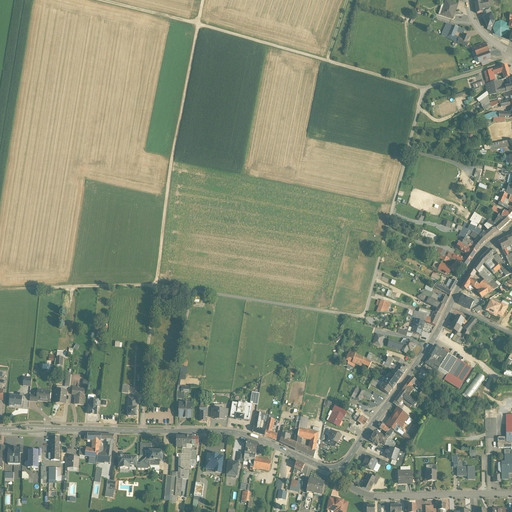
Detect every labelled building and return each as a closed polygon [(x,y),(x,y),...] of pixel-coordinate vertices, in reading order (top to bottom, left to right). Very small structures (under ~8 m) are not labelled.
[(487,0),(475,2),(476,13),(482,12),(482,14),(484,15),(487,14),(487,15),(491,13),(489,8),(487,0)] [(457,5),(445,1),(443,6),(445,6),(442,16),(452,19),(457,5)] [(487,15),(483,17),(487,28),(487,29),(490,31),(495,21),(491,13),(487,15)] [(495,22),(492,28),(495,34),(500,36),(506,34),(509,29),(506,23),(501,20),(495,22)] [(447,38),(452,26),(447,23),(441,36),(447,38)] [(452,26),(447,38),(450,39),(452,35),(454,36),(456,32),(457,28),(452,26)] [(454,36),(452,35),(450,39),(466,47),(468,43),(467,42),(469,36),(464,34),(462,40),(454,36)] [(482,46),(476,48),(474,49),(477,56),(488,52),(486,45),(482,46)] [(488,52),(477,56),(479,63),(481,62),(487,60),(491,59),(488,52)] [(509,73),(507,64),(501,66),(501,67),(501,66),(494,68),(492,69),(494,74),(503,71),(504,74),(505,78),(510,77),(510,76),(509,73)] [(492,69),(488,70),(491,83),(496,81),(494,74),(492,69)] [(500,79),(496,81),(491,83),(490,83),(492,94),(495,94),(498,93),(497,88),(502,87),(500,79)] [(511,90),(510,91),(510,95),(510,96),(511,95),(511,99),(500,102),(500,103),(500,105),(501,106),(502,106),(511,104),(511,90)] [(489,102),(488,96),(480,101),(485,110),(491,107),(489,102)] [(499,117),(502,117),(511,117),(511,106),(511,111),(509,111),(509,113),(499,113),(499,117)] [(501,191),(498,200),(503,203),(504,203),(506,197),(508,193),(506,193),(501,191)] [(503,203),(498,200),(497,203),(502,206),(504,205),(511,209),(511,206),(504,203),(503,203)] [(511,209),(508,212),(504,210),(503,212),(501,215),(510,219),(511,217),(511,209)] [(472,220),(478,223),(480,219),(482,216),(474,211),(470,219),(472,220)] [(500,221),(496,224),(488,220),(486,223),(489,224),(494,227),(498,229),(499,230),(505,224),(510,219),(501,215),(503,212),(501,211),(500,211),(499,213),(496,219),(500,221)] [(470,229),(473,231),(476,226),(478,223),(472,220),(470,224),(467,228),(470,229)] [(494,227),(489,224),(487,228),(490,229),(489,230),(492,234),(498,229),(494,227)] [(459,234),(465,237),(466,237),(470,229),(467,228),(462,226),(461,230),(459,234)] [(483,231),(476,226),(473,231),(480,235),(483,231)] [(473,231),(470,229),(466,237),(471,240),(475,242),(476,240),(476,238),(471,234),(473,231)] [(485,233),(483,231),(480,235),(482,237),(485,240),(490,236),(492,234),(489,230),(488,229),(485,233)] [(480,235),(473,231),(471,234),(476,238),(476,240),(475,242),(480,246),(485,240),(482,237),(480,235)] [(506,236),(498,240),(504,253),(504,252),(505,254),(508,252),(506,247),(510,245),(508,241),(506,237),(506,236)] [(471,240),(466,237),(465,237),(462,243),(468,246),(471,240)] [(475,242),(471,240),(468,246),(471,248),(472,249),(476,251),(480,246),(475,242)] [(471,248),(468,246),(462,243),(459,242),(456,247),(468,254),(472,249),(471,248)] [(454,254),(438,247),(436,252),(445,256),(447,257),(449,257),(452,259),(454,254)] [(490,248),(481,257),(483,260),(485,262),(488,259),(492,255),(491,253),(493,252),(490,248)] [(465,258),(454,254),(452,259),(458,261),(459,262),(463,265),(466,266),(476,251),(472,249),(468,254),(465,258)] [(504,263),(498,253),(495,254),(493,255),(497,261),(497,262),(500,265),(504,263)] [(494,265),(488,259),(485,262),(490,268),(494,265)] [(478,260),(473,267),(479,273),(481,270),(485,273),(486,274),(488,272),(483,266),(481,269),(478,266),(481,263),(478,260)] [(494,265),(490,268),(494,272),(495,271),(500,266),(500,265),(497,262),(496,262),(494,265)] [(504,263),(500,265),(500,266),(506,274),(511,271),(511,268),(510,265),(507,267),(504,262),(504,263)] [(441,263),(438,270),(443,273),(446,266),(441,263)] [(456,265),(453,267),(451,266),(450,267),(446,266),(443,273),(448,275),(450,270),(454,273),(460,268),(456,265)] [(477,275),(474,272),(474,273),(472,276),(472,277),(476,281),(479,284),(483,280),(487,275),(488,275),(490,273),(488,272),(486,274),(485,273),(483,275),(482,275),(479,273),(477,275)] [(469,274),(461,286),(466,289),(470,282),(474,285),(476,281),(472,277),(472,276),(469,274)] [(487,275),(483,280),(493,289),(499,285),(492,279),(488,275),(487,275)] [(449,280),(445,286),(438,282),(433,285),(449,294),(457,281),(452,278),(451,281),(449,280)] [(493,289),(483,280),(479,284),(487,292),(488,292),(493,289)] [(487,292),(479,284),(477,287),(480,289),(477,291),(482,296),(487,292)] [(440,297),(437,295),(434,300),(435,300),(434,300),(441,303),(445,305),(448,298),(441,294),(440,297)] [(462,294),(459,302),(470,307),(474,300),(462,294)] [(429,297),(427,301),(436,306),(437,306),(433,304),(434,300),(435,300),(434,300),(431,298),(429,297)] [(387,303),(381,300),(377,312),(386,312),(390,302),(388,301),(387,303)] [(437,306),(438,307),(436,309),(435,312),(440,313),(445,305),(441,303),(434,300),(433,304),(437,306)] [(500,304),(491,300),(486,309),(496,314),(497,312),(500,304)] [(507,305),(501,302),(500,304),(497,312),(501,314),(504,309),(505,310),(507,305)] [(431,318),(426,316),(427,315),(426,315),(414,311),(412,316),(415,317),(416,318),(422,320),(423,320),(424,321),(435,325),(440,313),(435,312),(433,311),(433,313),(431,318)] [(464,319),(457,315),(453,322),(460,326),(462,322),(464,319)] [(422,320),(416,318),(415,317),(412,327),(413,327),(412,331),(421,334),(424,321),(423,320),(422,320)] [(467,321),(464,319),(462,322),(466,325),(464,328),(465,329),(468,330),(472,325),(467,321)] [(460,326),(453,322),(450,327),(457,332),(461,326),(460,326)] [(376,333),(373,344),(380,346),(384,336),(376,333)] [(415,343),(408,338),(403,345),(403,344),(402,346),(400,348),(404,351),(405,351),(406,351),(408,349),(410,350),(413,346),(414,346),(415,345),(415,343)] [(400,343),(390,340),(388,345),(400,349),(400,348),(402,346),(400,345),(399,344),(400,343)] [(439,347),(435,344),(428,354),(429,355),(432,357),(435,353),(439,347)] [(443,349),(439,347),(435,353),(445,358),(448,353),(443,350),(443,349)] [(371,360),(349,351),(348,352),(349,352),(346,359),(348,360),(355,363),(361,366),(362,363),(369,366),(371,360)] [(471,367),(448,353),(445,358),(441,364),(438,369),(436,368),(432,374),(443,381),(444,379),(458,388),(471,367)] [(445,358),(435,353),(432,357),(432,358),(441,364),(445,358)] [(441,364),(432,358),(432,357),(429,355),(425,361),(426,362),(436,368),(438,369),(441,364)] [(386,361),(384,366),(389,368),(390,364),(393,358),(389,356),(388,358),(387,360),(386,361)] [(386,361),(380,359),(380,360),(375,357),(373,361),(384,366),(386,361)] [(400,362),(396,367),(390,364),(389,368),(393,370),(403,374),(407,367),(400,362)] [(403,374),(393,370),(390,374),(389,374),(387,377),(388,378),(385,382),(392,387),(393,388),(403,374)] [(480,372),(464,392),(470,397),(486,376),(480,372)] [(22,384),(30,385),(31,376),(23,375),(22,384)] [(385,382),(384,383),(383,385),(382,385),(380,387),(388,393),(392,387),(385,382)] [(415,391),(408,386),(409,384),(407,383),(401,389),(402,390),(408,394),(409,394),(411,396),(415,391)] [(80,388),(72,387),(72,393),(75,393),(74,403),(83,404),(84,388),(80,387),(80,388)] [(420,393),(427,399),(432,393),(425,387),(420,393)] [(66,389),(56,388),(54,401),(64,402),(66,389)] [(358,392),(355,398),(359,400),(362,394),(365,390),(360,388),(359,391),(358,392)] [(50,390),(38,389),(37,394),(37,399),(49,400),(50,390)] [(373,394),(365,390),(362,394),(370,398),(373,394)] [(408,394),(402,390),(395,399),(399,402),(403,397),(410,402),(414,398),(408,394)] [(259,392),(252,391),(250,402),(251,403),(257,404),(259,392)] [(21,405),(23,392),(17,392),(16,395),(10,394),(8,404),(14,405),(14,404),(21,405)] [(136,394),(128,394),(128,406),(136,406),(136,394)] [(96,399),(90,398),(89,404),(88,404),(88,412),(96,413),(96,405),(96,399)] [(192,403),(179,402),(179,416),(191,417),(192,403)] [(251,405),(233,402),(231,416),(249,419),(251,405)] [(335,405),(328,420),(338,425),(343,416),(344,416),(346,411),(335,405)] [(128,406),(128,415),(136,415),(136,406),(128,406)] [(398,406),(393,413),(386,425),(388,426),(390,424),(398,429),(408,416),(398,406)] [(224,408),(214,408),(214,416),(214,418),(224,418),(224,416),(224,408)] [(264,413),(257,411),(255,418),(261,419),(267,421),(268,420),(269,416),(269,412),(264,411),(264,413)] [(368,419),(361,414),(357,420),(364,424),(368,419)] [(301,415),(300,420),(299,427),(307,429),(309,416),(301,415)] [(261,419),(255,418),(253,431),(261,433),(262,428),(259,428),(261,419)] [(268,421),(266,429),(264,435),(269,436),(270,431),(273,422),(268,420),(267,421),(268,421)] [(386,425),(380,421),(377,426),(381,429),(382,428),(387,431),(385,434),(389,436),(389,437),(392,432),(393,430),(388,426),(386,425)] [(398,429),(390,424),(388,426),(393,430),(397,432),(398,429)] [(284,425),(283,425),(281,432),(288,433),(290,426),(284,425)] [(307,429),(299,427),(299,428),(297,436),(301,436),(306,437),(310,430),(307,429)] [(403,429),(400,427),(397,432),(412,442),(415,436),(411,434),(410,435),(404,432),(402,431),(403,429)] [(341,435),(330,429),(326,437),(328,437),(326,441),(334,446),(336,442),(337,442),(341,435)] [(318,431),(310,430),(306,437),(311,438),(317,439),(318,431)] [(384,435),(374,430),(372,434),(372,433),(371,435),(369,439),(377,444),(379,441),(384,444),(389,436),(385,434),(384,435)] [(288,433),(281,432),(281,436),(279,441),(295,448),(296,443),(293,442),(287,439),(288,433)] [(100,433),(91,433),(91,437),(93,437),(92,439),(92,447),(92,448),(98,449),(99,445),(100,439),(100,438),(100,433)] [(59,435),(51,435),(50,459),(58,459),(59,435)] [(192,436),(182,435),(182,443),(191,444),(192,436)] [(507,437),(499,437),(498,438),(498,447),(499,448),(511,447),(511,442),(507,442),(507,437)] [(309,448),(304,446),(301,452),(313,457),(316,450),(315,450),(317,439),(311,438),(309,448)] [(257,442),(247,439),(245,446),(246,446),(245,454),(248,454),(249,452),(249,449),(252,449),(256,450),(257,442)] [(152,442),(140,442),(139,455),(138,455),(136,456),(136,464),(135,464),(136,466),(137,468),(148,468),(149,467),(149,464),(149,459),(149,452),(149,451),(149,450),(149,449),(150,449),(151,449),(151,450),(152,450),(152,442)] [(187,453),(182,453),(180,453),(179,453),(179,456),(178,471),(182,472),(181,477),(188,478),(189,472),(191,455),(191,454),(191,447),(192,445),(187,445),(187,453)] [(98,449),(92,448),(92,447),(89,447),(85,447),(84,454),(89,455),(97,456),(98,452),(98,449)] [(399,450),(390,447),(389,451),(386,450),(385,452),(388,453),(387,457),(395,460),(399,450)] [(149,450),(149,451),(149,452),(149,459),(149,464),(150,464),(150,467),(154,467),(154,469),(159,469),(159,464),(160,461),(162,461),(162,452),(163,451),(163,450),(163,449),(162,449),(161,449),(160,449),(160,450),(152,450),(151,450),(151,449),(150,449),(149,449),(149,450)] [(37,450),(28,450),(28,461),(26,461),(25,462),(25,464),(27,466),(37,466),(38,454),(38,450),(37,450)] [(406,453),(399,450),(395,460),(397,460),(396,465),(401,467),(406,453)] [(105,451),(102,451),(101,453),(98,452),(97,456),(100,459),(100,461),(104,462),(104,460),(105,451)] [(119,456),(119,457),(119,466),(129,467),(129,466),(133,466),(135,464),(136,464),(136,456),(122,456),(122,455),(122,454),(121,454),(121,453),(120,453),(119,454),(118,454),(118,455),(118,456),(119,456)] [(218,454),(212,453),(212,455),(207,454),(206,467),(215,468),(215,471),(220,472),(222,456),(217,456),(218,454)] [(377,460),(367,455),(362,464),(372,469),(377,460)] [(511,456),(511,457),(511,455),(505,455),(505,460),(506,460),(506,463),(501,463),(501,468),(500,468),(498,471),(500,473),(502,473),(502,479),(508,479),(508,480),(508,473),(509,473),(510,472),(511,472),(511,456)] [(78,456),(70,456),(69,457),(70,457),(69,466),(77,467),(78,456)] [(270,460),(255,457),(254,460),(253,466),(268,469),(270,460)] [(458,457),(452,457),(452,464),(454,464),(454,468),(457,467),(457,477),(464,477),(464,475),(468,475),(468,480),(475,480),(474,467),(462,467),(462,463),(458,463),(458,457)] [(238,462),(228,460),(226,473),(236,475),(238,462)] [(305,463),(297,460),(295,464),(294,464),(294,467),(298,469),(297,470),(299,471),(299,470),(301,470),(305,463)] [(59,465),(48,465),(48,479),(59,479),(59,465)] [(399,483),(412,483),(412,470),(398,471),(399,483)] [(178,471),(171,471),(171,474),(176,475),(175,488),(174,494),(175,494),(178,494),(180,495),(181,477),(182,472),(178,471)] [(426,471),(425,471),(425,477),(427,477),(427,481),(436,481),(436,471),(430,471),(426,471)] [(373,476),(368,473),(366,479),(373,482),(373,483),(375,484),(378,478),(373,476)] [(316,480),(309,478),(306,492),(314,493),(316,480)] [(373,482),(366,479),(362,486),(369,490),(373,483),(373,482)] [(324,481),(316,480),(314,493),(321,495),(324,481)] [(204,483),(196,482),(194,494),(202,495),(204,483)] [(249,500),(250,492),(243,490),(242,498),(249,500)] [(178,494),(176,509),(183,510),(186,496),(184,495),(180,495),(178,494)] [(344,511),(347,501),(343,500),(337,499),(334,498),(332,509),(332,508),(335,508),(335,511),(336,511),(344,511)] [(445,503),(438,503),(438,510),(436,510),(436,511),(441,511),(442,510),(445,510),(445,503)]
